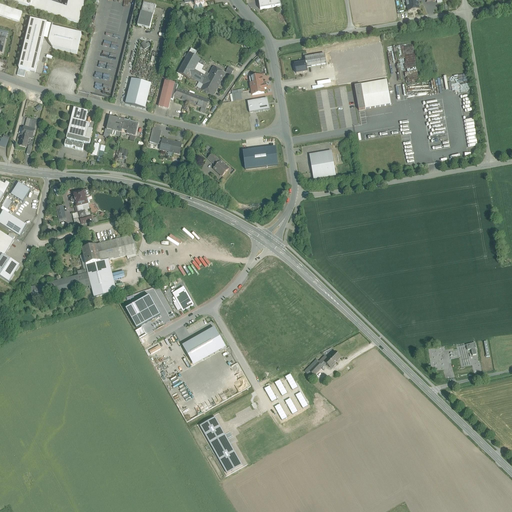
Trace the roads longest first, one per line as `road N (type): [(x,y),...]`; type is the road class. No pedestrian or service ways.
road 1 (secondary): [(272,245),(511,472)]
road 2 (residential): [(0,76),(223,135),(285,129)]
road 3 (secondary): [(0,168),(155,189),(263,239)]
road 4 (residential): [(270,47),(466,11)]
road 5 (unclassified): [(490,165),(294,194)]
road 6 (unclassified): [(466,11),(490,165)]
